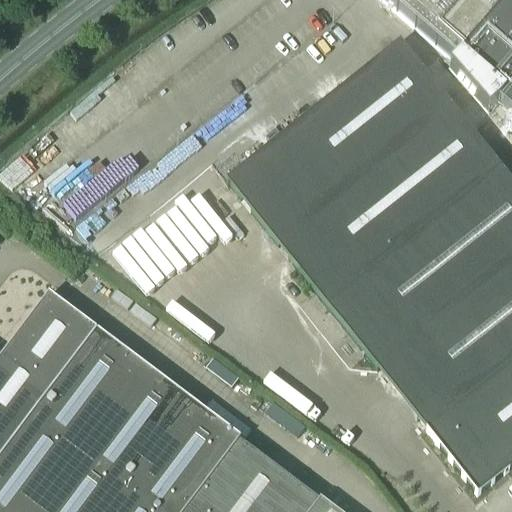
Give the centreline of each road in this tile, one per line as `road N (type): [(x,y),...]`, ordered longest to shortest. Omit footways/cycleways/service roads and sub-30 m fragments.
road 1 (unknown): [(303,0),(36,205)]
road 2 (primary): [(0,84),(106,0)]
